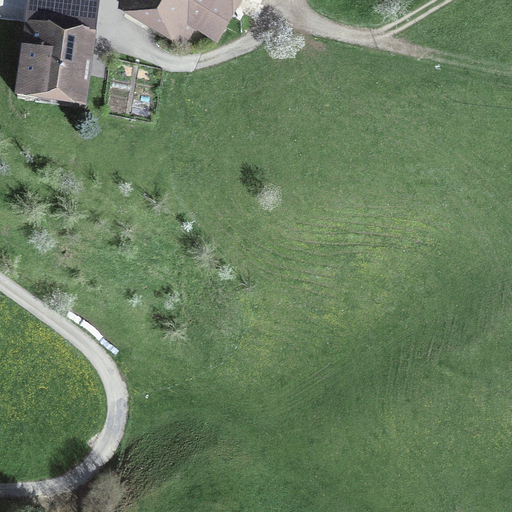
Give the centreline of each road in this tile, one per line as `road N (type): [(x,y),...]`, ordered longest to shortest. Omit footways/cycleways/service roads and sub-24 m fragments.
road 1 (track): [(303,0),(256,41),(209,62),(167,67),(124,50),(109,32),(113,0)]
road 2 (track): [(439,0),(373,38),(326,30),(304,0)]
